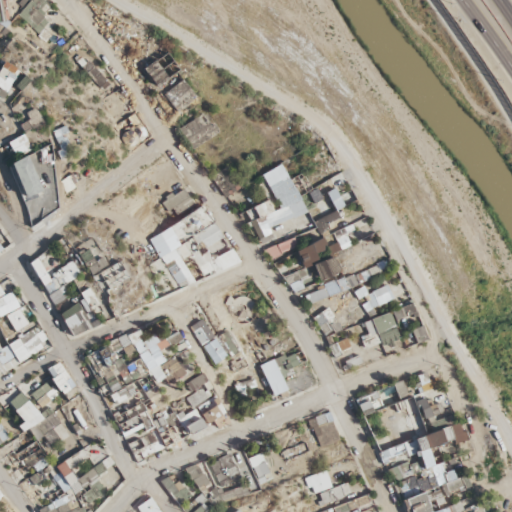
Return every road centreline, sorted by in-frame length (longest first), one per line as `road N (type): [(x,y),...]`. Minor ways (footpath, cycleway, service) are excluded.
road 1 (residential): [(72,0),(256,263),(332,389),(389,511)]
road 2 (residential): [(106,0),(324,137),(443,334)]
road 3 (residential): [(105,511),(141,477),(443,334)]
road 4 (residential): [(256,263),(0,381)]
road 5 (residential): [(131,483),(6,256)]
road 6 (residential): [(0,259),(166,142)]
road 7 (residential): [(167,303),(237,431)]
road 8 (residential): [(443,334),(511,462)]
road 9 (residential): [(431,346),(477,461)]
